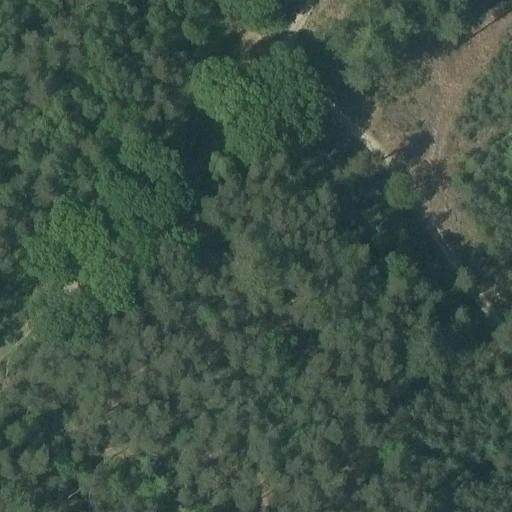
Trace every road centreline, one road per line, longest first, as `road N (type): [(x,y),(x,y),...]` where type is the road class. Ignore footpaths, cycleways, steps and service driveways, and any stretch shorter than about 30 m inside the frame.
road 1 (track): [(267,56),(217,137),(0,358)]
road 2 (track): [(511,347),(352,135),(267,56)]
